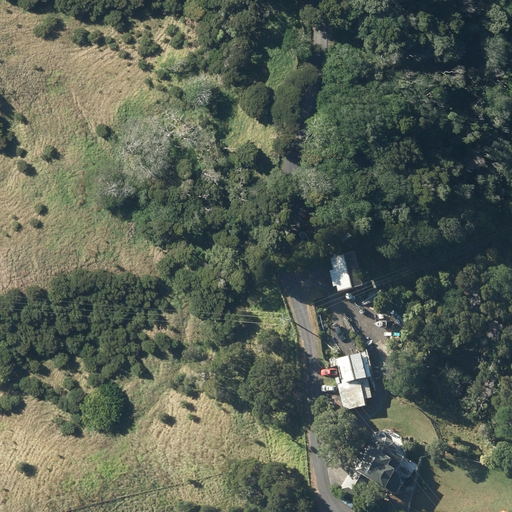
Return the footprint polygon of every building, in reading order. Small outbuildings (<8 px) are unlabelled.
[(313,228),(293,228),(293,243),(314,243),(313,228)] [(367,284),(359,250),(333,256),(336,268),(332,268),(336,285),(339,284),(341,290),(367,284)] [(335,347),(326,350),(329,362),(338,359),(335,347)] [(338,385),(343,411),(365,407),(360,381),(338,385)] [(372,436),(340,489),(361,502),(373,482),(382,488),(380,491),(388,496),(398,493),(403,485),(401,476),(396,473),(398,470),(391,466),(399,453),(397,444),(388,438),(379,440),(372,436)]
